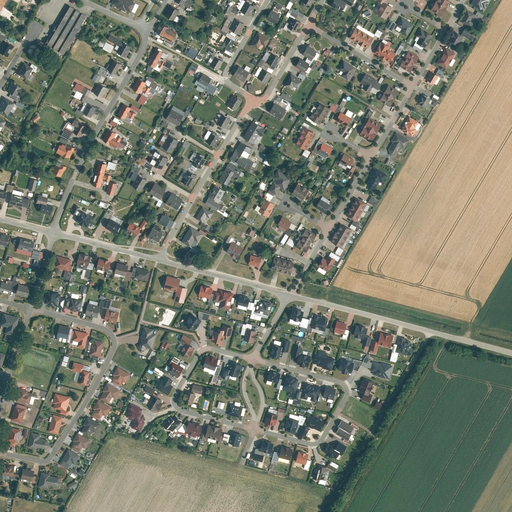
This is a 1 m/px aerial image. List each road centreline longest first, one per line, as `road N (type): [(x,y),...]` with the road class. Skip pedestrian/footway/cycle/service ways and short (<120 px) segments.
road 1 (residential): [(27,307),(101,326),(115,342),(50,456),(0,452)]
road 2 (residential): [(288,294),(511,352)]
road 3 (residential): [(253,358),(337,381),(346,394),(315,443),(253,428)]
road 4 (residential): [(146,30),(52,233)]
road 5 (residential): [(253,428),(180,408),(174,397),(203,349),(253,358)]
road 6 (residential): [(157,258),(288,294)]
road 7 (residential): [(251,98),(223,77),(268,0)]
road 8 (residential): [(409,86),(305,22)]
